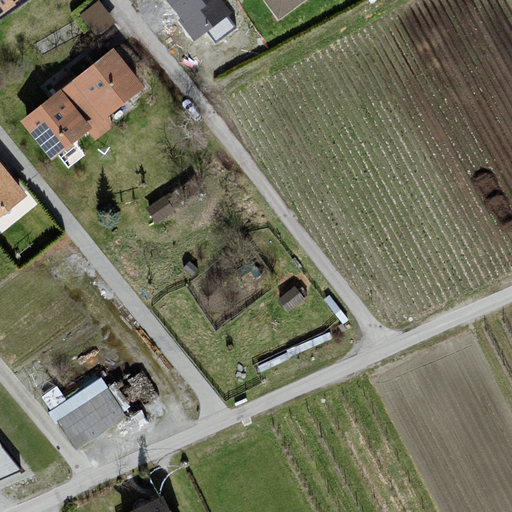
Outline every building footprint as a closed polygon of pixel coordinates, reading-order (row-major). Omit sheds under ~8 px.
[(0,0),(0,19),(29,0),(0,0)] [(104,0),(89,0),(77,9),(92,32),(115,16),(104,0)] [(170,0),(198,36),(230,12),(220,0),(170,0)] [(258,0),(275,24),(310,0),(258,0)] [(107,50),(14,122),(44,164),(81,136),(90,147),(111,129),(103,118),(137,89),(107,50)] [(0,216),(27,195),(0,162),(0,216)] [(108,388),(58,422),(78,449),(127,416),(108,388)] [(0,478),(21,469),(0,439),(0,478)] [(130,511),(170,511),(163,496),(130,511)]
